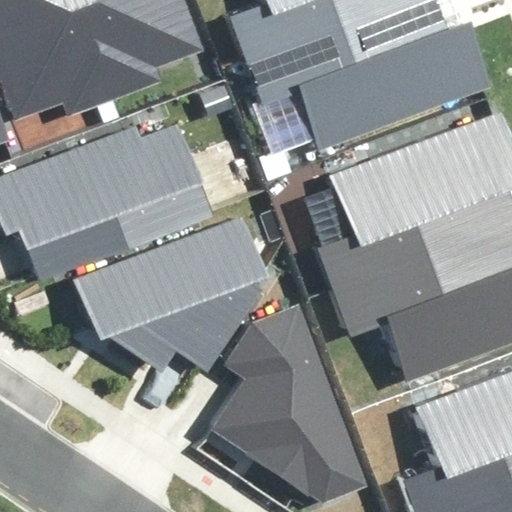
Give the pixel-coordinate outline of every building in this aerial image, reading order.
[(0,0),(0,93),(6,110),(50,94),(55,106),(106,87),(73,0),(0,0)] [(153,56),(197,40),(181,0),(73,0),(106,87),(157,68),(153,56)] [(222,0),(238,45),(363,0),(222,0)] [(315,129),(477,71),(461,28),(435,38),(421,0),(363,0),(238,45),(259,103),(300,88),(315,129)] [(486,92),(316,153),(339,217),(304,230),(321,276),(507,209),(493,169),(511,162),(486,92)] [(0,157),(0,208),(9,205),(31,265),(202,202),(167,109),(139,120),(135,109),(0,157)] [(233,203),(63,267),(83,320),(148,364),(164,339),(191,357),(256,263),(233,203)] [(372,308),(396,373),(511,330),(511,222),(507,209),(321,276),(337,321),(372,308)] [(244,304),(215,350),(239,367),(204,417),(319,489),(360,474),(294,290),(244,304)] [(511,350),(412,387),(435,451),(399,463),(416,510),(511,475),(511,350)] [(511,511),(511,475),(416,510),(417,511),(511,511)]
